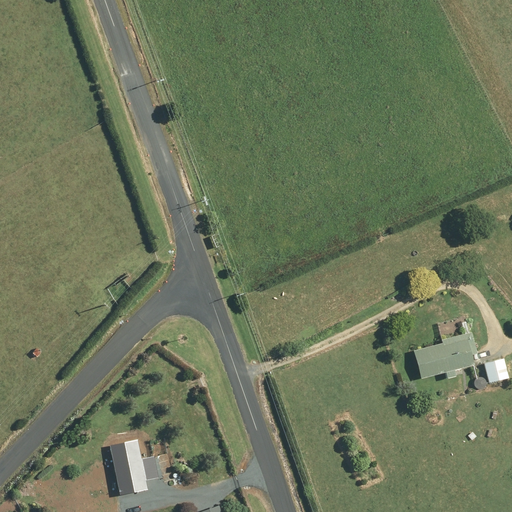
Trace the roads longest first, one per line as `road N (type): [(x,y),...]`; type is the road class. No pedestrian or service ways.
road 1 (unclassified): [(204,280),(104,0)]
road 2 (unclassified): [(204,280),(155,306),(0,471)]
road 3 (unclassified): [(204,280),(294,511)]
